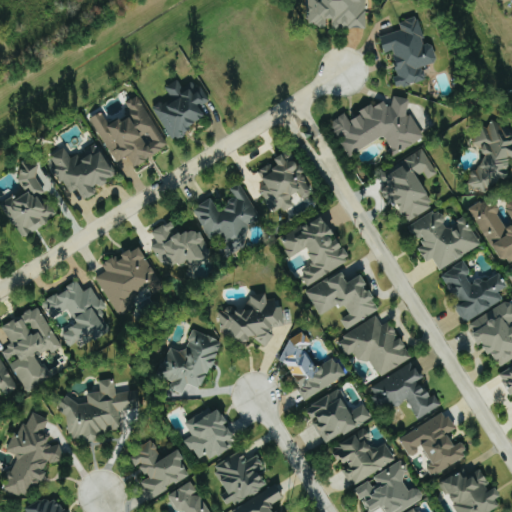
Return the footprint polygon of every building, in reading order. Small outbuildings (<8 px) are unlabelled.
[(369,28),(368,0),(308,0),(309,25),(329,25),(329,21),(333,21),(333,29),(369,28)] [(439,62),(434,42),(426,44),(419,17),(401,22),(403,30),(382,36),(386,53),(394,51),(401,75),(396,76),(399,87),(427,79),(423,66),(439,62)] [(154,107),(174,139),(209,117),(202,106),(209,102),(195,80),(184,87),(179,79),(166,87),(175,101),(167,107),(163,101),(154,107)] [(116,163),(130,155),(135,165),(168,149),(141,95),(127,102),(133,115),(110,126),(104,112),(94,117),(116,163)] [(350,156),(385,136),(396,154),(426,137),(403,95),(388,104),(386,101),(375,107),(374,105),(350,119),(347,113),(331,122),(350,156)] [(511,174),(511,168),(508,163),(511,160),(511,135),(510,136),(499,120),(474,137),(489,159),(468,173),(483,195),(511,174)] [(72,193),(80,188),(87,199),(100,192),(97,188),(118,176),(100,144),(80,155),(80,154),(72,158),(66,147),(50,157),(72,193)] [(273,212),(283,207),(285,211),(296,206),(291,196),(300,192),(304,199),(315,194),(292,149),(276,158),(278,162),(260,171),(267,185),(261,188),(273,212)] [(409,220),(437,207),(424,180),(437,173),(425,149),(404,159),(408,166),(384,177),(395,199),(398,198),(409,220)] [(26,237),(58,215),(44,194),(49,191),(39,177),(45,174),(34,158),(24,166),(27,170),(18,176),(28,191),(11,203),(13,206),(7,210),(26,237)] [(263,221),(241,183),(231,189),(237,199),(220,209),(213,198),(194,208),(213,242),(219,238),(224,246),(227,244),(233,253),(239,250),(232,239),(263,221)] [(473,209),(505,265),(511,260),(511,205),(507,208),(511,216),(511,225),(508,228),(492,198),(473,209)] [(483,245),(466,216),(457,221),(459,225),(451,230),(440,209),(409,226),(418,241),(422,238),(425,245),(420,248),(428,262),(434,258),(440,269),(483,245)] [(309,284),(351,260),(325,215),(304,227),(305,230),(283,243),(291,257),(308,248),(316,262),(301,271),(309,284)] [(153,231),(159,243),(153,246),(163,266),(178,259),(181,265),(191,259),(194,265),(213,255),(199,228),(182,237),(174,221),(153,231)] [(97,277),(120,316),(137,306),(132,296),(160,279),(141,246),(118,259),(117,256),(103,264),(107,271),(97,277)] [(442,274),(466,321),(505,301),(500,291),(508,287),(500,271),(473,285),(467,274),(471,272),(466,262),(442,274)] [(347,329),(382,309),(363,275),(350,282),(344,271),(307,292),(320,316),(343,303),(350,315),(342,319),(347,329)] [(111,332),(100,310),(105,308),(95,286),(84,291),(79,280),(67,286),(68,290),(44,301),(52,318),(71,308),(79,325),(63,332),(72,350),(111,332)] [(225,341),(258,336),(259,346),(273,344),(271,328),(286,325),(283,306),(278,307),(277,298),(269,299),(268,293),(248,296),(250,307),(220,311),(225,341)] [(500,367),(511,359),(511,305),(511,306),(509,301),(468,325),(480,345),(485,342),(500,367)] [(27,391),(50,379),(38,355),(50,349),(52,353),(62,348),(41,306),(3,326),(13,345),(3,350),(9,361),(11,360),(27,391)] [(414,358),(403,338),(401,339),(391,321),(383,325),(378,316),(338,339),(347,356),(354,352),(361,364),(371,358),(381,376),(414,358)] [(223,341),(193,329),(184,353),(171,347),(161,372),(177,378),(172,389),(184,394),(188,384),(203,390),(223,341)] [(347,376),(335,357),(317,368),(305,349),(313,345),(306,335),(280,350),(302,386),(298,388),(306,400),(347,376)] [(18,389),(0,356),(0,388),(2,387),(7,395),(18,389)] [(442,405),(435,394),(430,397),(421,380),(424,378),(415,362),(370,388),(384,411),(408,398),(419,418),(442,405)] [(511,366),(500,374),(511,395),(511,394),(511,366)] [(70,439),(88,437),(89,442),(101,441),(100,432),(124,429),(122,410),(141,408),(139,390),(117,393),(116,379),(101,381),(102,391),(89,393),(89,398),(65,401),(70,439)] [(372,417),(365,404),(353,411),(339,389),(307,409),(315,421),(313,422),(327,445),(372,417)] [(188,426),(193,436),(187,439),(198,459),(208,454),(211,460),(238,445),(227,424),(229,423),(221,408),(188,426)] [(5,489),(27,498),(33,484),(40,487),(50,462),(58,466),(65,448),(50,442),(52,437),(44,433),(50,419),(34,412),(28,425),(22,423),(9,451),(19,456),(5,489)] [(400,437),(410,457),(420,452),(418,448),(424,445),(434,463),(428,467),(432,476),(470,456),(463,443),(457,447),(450,433),(456,429),(447,412),(400,437)] [(397,461),(387,443),(373,450),(367,439),(371,436),(367,429),(334,447),(346,468),(344,469),(353,485),(397,461)] [(152,501),(190,474),(182,462),(187,459),(180,449),(165,459),(153,441),(132,455),(141,467),(142,466),(150,478),(140,484),(152,501)] [(259,454),(248,460),(243,450),(214,467),(229,491),(222,494),(230,508),(270,485),(262,471),(267,468),(259,454)] [(356,489),(368,511),(372,511),(384,506),(386,511),(402,511),(426,499),(419,487),(410,491),(404,480),(410,477),(402,462),(372,478),(373,479),(356,489)] [(496,511),(506,507),(495,488),(493,490),(482,470),(467,479),(463,472),(441,484),(447,495),(450,494),(460,511),(496,511)] [(211,511),(210,508),(208,509),(199,493),(198,494),(192,482),(170,494),(179,511),(176,511),(211,511)] [(231,511),(284,511),(282,509),(277,511),(273,504),(286,498),(279,485),(231,511)] [(68,511),(59,493),(24,511),(68,511)]
